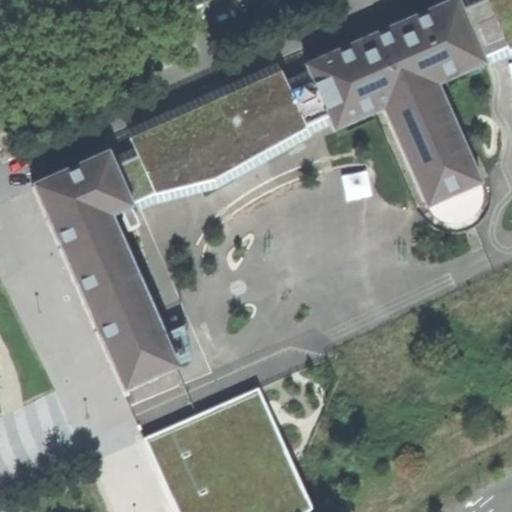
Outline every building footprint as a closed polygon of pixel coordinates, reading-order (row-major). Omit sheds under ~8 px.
[(333,113),(339,125),(386,105),(430,205),(436,203),(443,213),(455,218),(468,217),(478,210),(483,198),(480,183),(485,180),(445,80),(492,60),(490,57),(468,7),(464,0),(450,0),(387,28),(310,62),(316,75),(333,113)] [(511,0),(484,0),(468,7),(490,57),(511,48),(511,0)] [(132,202),(333,113),(316,75),(115,163),(132,202)] [(124,389),(178,368),(112,213),(133,205),(132,202),(115,163),(110,151),(34,180),(124,389)] [(258,389),(152,440),(179,511),(309,511),(311,511),(291,466),(258,389)]
